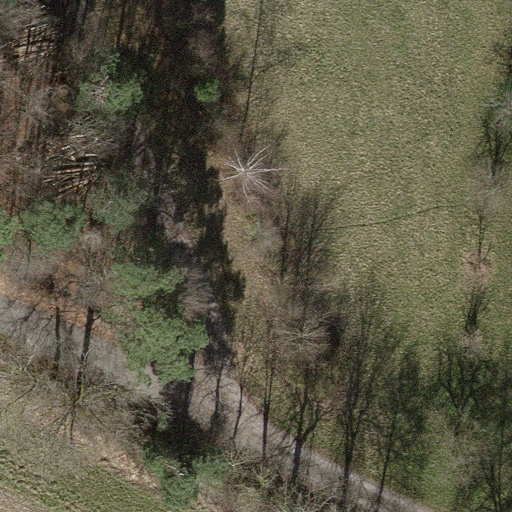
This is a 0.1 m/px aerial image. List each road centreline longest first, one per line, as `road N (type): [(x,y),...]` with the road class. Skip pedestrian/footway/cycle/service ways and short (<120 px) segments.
road 1 (track): [(72,0),(198,273),(234,432)]
road 2 (track): [(0,308),(120,351),(234,432),(385,511)]
road 3 (track): [(162,377),(118,319),(0,243)]
